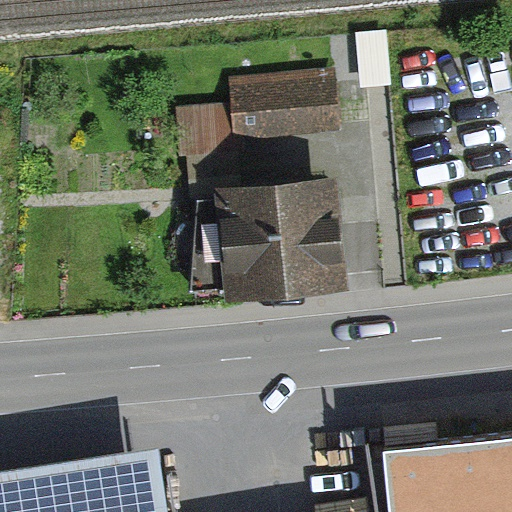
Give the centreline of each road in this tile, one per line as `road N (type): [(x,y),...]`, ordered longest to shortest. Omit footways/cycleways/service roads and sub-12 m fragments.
road 1 (primary): [(0,376),(511,329)]
road 2 (unknown): [(300,352),(321,511)]
